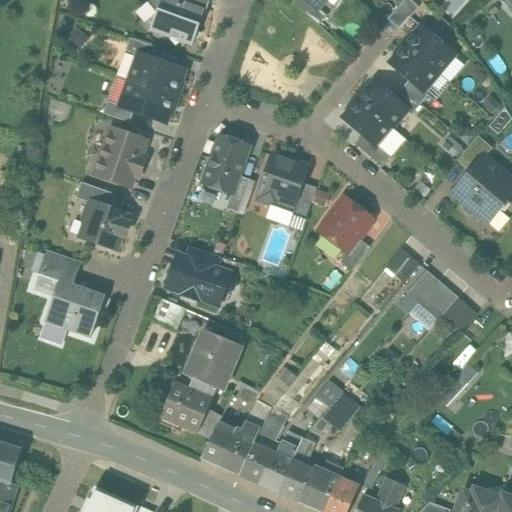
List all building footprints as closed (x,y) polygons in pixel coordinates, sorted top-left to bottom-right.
[(201,0),(152,0),(149,2),(158,12),(151,31),(170,38),(176,45),(180,41),(193,46),(200,25),(199,25),(203,15),(204,16),(209,3),(201,0)] [(318,9),(308,0),(294,0),(293,2),(319,25),(328,16),(319,8),(318,9)] [(325,0),(308,0),(318,9),(319,8),(325,0)] [(410,0),(404,0),(388,19),(400,30),(419,7),(410,0)] [(511,0),(501,0),(511,10),(511,8),(511,0)] [(455,55),(421,27),(406,45),(439,73),(455,55)] [(157,48),(130,38),(126,51),(139,55),(140,54),(153,59),(157,48)] [(439,73),(406,45),(390,63),(410,80),(424,92),(424,91),(439,73)] [(153,59),(140,54),(139,55),(130,81),(175,97),(185,71),(153,59)] [(424,92),(410,80),(402,89),(420,105),(429,95),(424,91),(424,92)] [(130,81),(121,106),(121,107),(134,112),(166,123),(175,97),(130,81)] [(394,98),(375,81),(359,100),(392,128),(407,111),(408,110),(394,98)] [(420,105),(402,89),(394,98),(408,110),(407,111),(412,115),(420,105)] [(392,128),(359,100),(344,118),(363,135),(377,146),(378,146),(392,128)] [(134,112),(121,107),(121,106),(108,101),(104,114),(130,123),(134,112)] [(146,142),(112,130),(96,175),(130,187),(134,176),(139,177),(146,158),(141,157),(146,142)] [(377,146),(363,135),(356,144),(383,167),(391,157),(378,146),(377,146)] [(250,147),(221,136),(204,184),(232,194),(233,194),(239,176),(250,147)] [(478,136),(458,160),(471,172),(484,157),(485,158),(493,148),(478,136)] [(308,168),(272,155),(259,193),(260,193),(259,197),(262,202),(273,206),(279,204),(280,200),(294,205),(295,205),(303,183),(308,168)] [(471,172),(453,193),(465,203),(465,208),(471,214),(476,213),(488,223),(500,210),(505,211),(510,206),(508,200),(511,195),(511,180),(485,158),(484,157),(471,172)] [(239,176),(233,194),(232,194),(226,209),(239,214),(251,180),(239,176)] [(116,195),(82,183),(77,198),(89,203),(90,202),(111,209),(116,195)] [(317,188),(303,183),(295,205),(294,205),(290,217),(305,222),(317,188)] [(345,198),(320,232),(346,252),(347,252),(358,238),(372,219),(345,198)] [(111,209),(90,202),(89,203),(84,218),(86,223),(81,237),(117,249),(122,235),(125,237),(130,223),(126,222),(128,215),(111,209)] [(358,238),(347,252),(346,252),(339,261),(352,271),(370,247),(358,238)] [(220,258),(192,247),(188,258),(217,269),(220,258)] [(420,265),(401,249),(386,268),(405,284),(420,265)] [(81,263),(48,251),(39,274),(60,281),(60,280),(73,285),(81,263)] [(188,258),(178,255),(167,287),(184,293),(183,295),(200,301),(201,300),(219,306),(225,291),(228,293),(234,290),(236,283),(233,277),(230,276),(231,274),(217,269),(188,258)] [(427,271),(408,294),(419,303),(439,281),(427,271)] [(73,285),(60,280),(60,281),(46,322),(91,338),(106,296),(73,285)] [(439,281),(419,303),(439,320),(443,316),(459,298),(439,281)] [(459,298),(443,316),(462,333),(478,315),(459,298)] [(186,310),(163,299),(153,321),(177,332),(186,310)] [(242,346),(211,333),(197,364),(192,362),(187,376),(194,379),(189,390),(212,401),(218,389),(223,391),(242,346)] [(327,343),(286,394),(293,400),(333,349),(327,343)] [(284,368),(266,392),(280,401),(298,378),(284,368)] [(189,390),(176,384),(161,418),(162,418),(163,418),(197,432),(197,433),(198,433),(212,401),(189,390)] [(257,397),(241,388),(234,396),(246,402),(251,405),(257,397)] [(313,409),(310,407),(299,422),(310,430),(322,416),(335,401),(322,393),(317,400),(319,401),(313,409)] [(335,401),(322,416),(329,422),(342,432),(361,409),(342,393),(335,401)] [(246,402),(234,396),(228,406),(240,413),(246,402)] [(272,408),(258,400),(247,422),(262,428),(269,414),(272,408)] [(262,428),(254,443),(240,476),(259,485),(260,485),(274,453),(274,452),(278,443),(275,442),(286,421),(269,414),(262,428)] [(322,416),(310,430),(320,435),(329,422),(322,416)] [(243,431),(240,437),(254,443),(262,428),(247,422),(243,431)] [(236,431),(220,423),(201,460),(220,468),(234,435),(236,431)] [(243,431),(237,428),(236,431),(234,435),(240,437),(243,431)] [(303,438),(289,432),(279,454),(293,461),(294,461),(303,438)] [(240,437),(234,435),(220,468),(240,476),(254,443),(240,437)] [(316,444),(303,438),(294,461),(313,469),(316,462),(307,458),(309,452),(312,453),(316,444)] [(21,450),(0,443),(0,511),(22,511),(30,494),(10,488),(21,450)] [(390,449),(372,469),(370,471),(378,475),(396,454),(390,449)] [(279,454),(274,452),(274,453),(260,485),(279,493),(293,461),(279,454)] [(293,461),(279,493),(299,503),(299,502),(314,469),(313,469),(294,461),(293,461)] [(323,469),(315,466),(314,469),(299,502),(307,506),(319,511),(325,511),(340,477),(341,477),(344,470),(326,462),(323,469)] [(126,478),(103,468),(102,467),(93,471),(93,472),(82,496),(104,506),(111,509),(126,478)] [(378,475),(370,471),(364,487),(371,490),(378,475)] [(341,477),(340,477),(325,511),(348,511),(360,486),(341,477)] [(406,487),(387,478),(377,501),(396,509),(406,487)] [(483,499),(464,492),(457,511),(497,511),(502,500),(502,499),(491,495),(483,499)] [(511,511),(511,498),(503,495),(502,499),(502,500),(497,511),(511,511)] [(377,501),(364,496),(356,511),(398,511),(399,511),(396,509),(377,501)] [(101,511),(104,506),(86,498),(79,511),(101,511)] [(450,511),(451,510),(430,503),(420,511),(450,511)]
